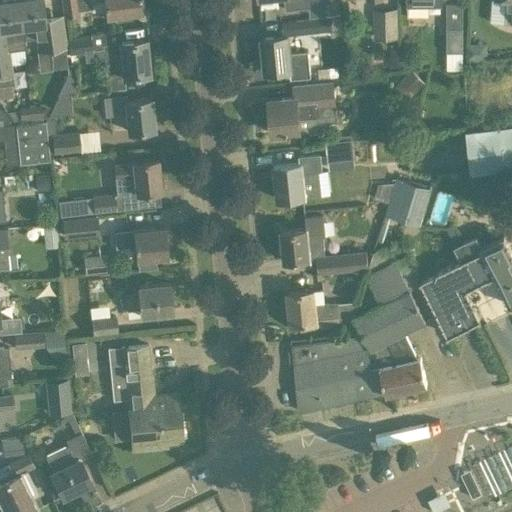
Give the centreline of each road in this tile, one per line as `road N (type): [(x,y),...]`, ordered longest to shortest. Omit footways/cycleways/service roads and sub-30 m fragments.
road 1 (residential): [(246,461),(198,0)]
road 2 (tertiary): [(246,461),(511,403)]
road 3 (tertiary): [(132,511),(246,461)]
